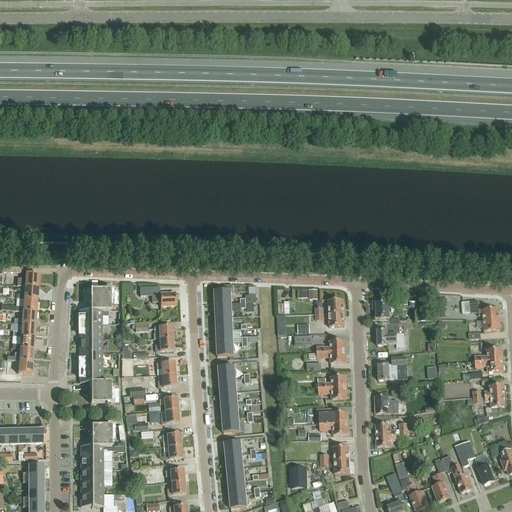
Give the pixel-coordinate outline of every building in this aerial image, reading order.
[(25,288),(39,288),(40,276),(26,275),(25,284),(18,283),(17,288),(25,288)] [(249,297),(246,297),(246,300),(246,305),(256,305),(256,287),(248,287),(249,297)] [(25,288),(24,296),(17,296),(16,300),(24,301),(24,300),(38,301),(39,288),(25,288)] [(161,309),(176,308),(175,294),(160,295),(156,296),(156,289),(140,289),(140,298),(152,298),(152,304),(161,304),(161,309)] [(318,301),(317,291),(309,292),(309,301),(318,301)] [(114,292),(113,292),(111,292),(94,292),(91,292),(91,297),(91,299),(91,306),(91,312),(91,313),(102,313),(108,313),(111,313),(111,306),(119,306),(119,299),(119,292),(114,292)] [(215,293),(215,306),(232,305),(231,292),(215,293)] [(390,326),(390,319),(390,310),(403,309),(402,297),(387,298),(387,305),(376,305),(376,321),(383,321),(383,326),(390,326)] [(447,307),(447,299),(437,299),(437,308),(447,307)] [(1,312),(23,314),(23,313),(37,314),(38,301),(24,300),(24,301),(23,309),(1,307),(1,312)] [(329,303),(329,316),(344,316),(344,302),(329,303)] [(483,318),(483,322),(500,321),(500,310),(479,312),(478,303),(470,303),(471,315),(479,315),(479,318),(483,318)] [(232,319),(232,305),(215,306),(216,319),(232,319)] [(91,313),(91,312),(79,312),(79,313),(80,313),(80,321),(78,321),(78,327),(102,327),(102,317),(102,313),(91,313)] [(430,312),(421,312),(422,322),(431,322),(430,312)] [(23,313),(23,314),(22,322),(15,321),(14,326),(22,326),(22,325),(36,326),(37,314),(23,313)] [(344,316),(329,316),(330,329),(345,329),(344,316)] [(232,319),(216,319),(217,333),(233,332),(232,319)] [(447,324),(439,321),(437,327),(445,330),(447,324)] [(500,321),(483,322),(484,333),(501,332),(500,321)] [(35,339),(36,326),(22,325),(22,326),(21,334),(20,334),(20,330),(19,330),(18,330),(14,329),(13,338),(21,338),(35,339)] [(136,334),(149,333),(148,326),(135,326),(136,334)] [(298,326),(298,337),(309,337),(309,326),(298,326)] [(387,332),(377,333),(377,348),(388,347),(397,346),(397,350),(404,350),(404,336),(400,336),(400,331),(400,329),(400,326),(387,327),(387,332)] [(80,333),(80,341),(102,341),(102,327),(78,327),(79,333),(80,333)] [(159,341),(173,340),(172,328),(154,329),(155,335),(159,335),(159,341)] [(233,332),(217,333),(217,346),(233,345),(233,332)] [(33,351),(35,339),(21,338),(20,346),(13,346),(12,350),(20,351),(20,350),(33,351)] [(173,340),(159,341),(160,347),(155,347),(156,354),(174,353),(173,340)] [(102,341),(80,341),(80,356),(102,356),(102,341)] [(317,348),(317,355),(346,354),(345,343),(330,343),(330,349),(325,349),(325,348),(317,348)] [(123,361),(131,361),(131,352),(128,352),(128,344),(123,344),(123,349),(122,349),(123,361)] [(233,345),(217,346),(218,359),(234,358),(233,345)] [(32,364),(33,351),(20,350),(20,351),(19,356),(14,355),(14,359),(7,358),(7,363),(19,363),(32,364)] [(475,364),(503,362),(502,351),(487,352),(487,358),(482,358),(482,357),(475,358),(475,364)] [(346,365),(346,354),(317,355),(317,361),(325,361),(325,360),(331,360),(331,366),(346,365)] [(79,365),(79,370),(102,370),(102,356),(80,356),(80,365),(79,365)] [(407,382),(406,367),(406,359),(392,360),(392,367),(378,368),(379,383),(407,382)] [(504,374),(503,362),(475,364),(475,371),(483,370),(488,369),(488,375),(504,374)] [(31,376),(32,364),(19,363),(18,371),(11,371),(10,375),(18,376),(18,375),(31,376)] [(162,377),(175,376),(174,364),(156,365),(157,372),(161,371),(162,377)] [(447,366),(439,367),(439,375),(448,375),(447,366)] [(235,368),(219,369),(220,382),(236,381),(235,368)] [(102,370),(79,370),(79,376),(80,376),(80,385),(83,385),(91,385),(103,385),(103,384),(102,370)] [(175,376),(162,377),(162,383),(158,384),(158,390),(176,389),(175,376)] [(318,384),(319,391),(347,390),(346,379),(331,379),(331,385),(326,385),(326,384),(318,384)] [(220,382),(221,396),(237,394),(236,381),(220,382)] [(111,384),(103,384),(103,385),(91,385),(83,385),(83,398),(89,398),(89,396),(91,396),(91,401),(91,405),(94,405),(114,405),(119,405),(119,399),(119,391),(111,391),(111,384)] [(485,399),(505,398),(504,387),(490,388),(490,393),(485,393),(485,399)] [(347,390),(319,391),(319,397),(327,397),(327,396),(332,396),(332,402),(347,401),(347,390)] [(222,409),(238,408),(237,394),(221,396),(222,407),(222,409)] [(376,416),(399,416),(398,403),(391,403),(391,398),(375,399),(376,416)] [(506,409),(505,398),(485,399),(485,405),(491,405),(491,410),(506,409)] [(164,407),(165,413),(178,412),(177,399),(160,401),(160,408),(164,407)] [(238,408),(222,409),(223,420),(223,422),(239,421),(238,408)] [(333,409),(317,409),(318,424),(320,424),(320,427),(348,426),(348,415),(334,415),(333,409)] [(149,413),(150,423),(160,423),(159,412),(149,413)] [(179,425),(178,412),(165,413),(165,419),(161,420),(162,426),(179,425)] [(136,415),(125,416),(127,433),(135,433),(134,425),(137,425),(136,415)] [(420,416),(408,418),(410,427),(422,425),(420,416)] [(489,424),(487,418),(477,421),(479,427),(489,424)] [(239,421),(223,422),(224,435),(240,434),(239,421)] [(134,425),(135,433),(148,432),(147,424),(137,425),(134,425)] [(408,425),(400,426),(400,438),(408,438),(408,433),(408,425)] [(348,426),(320,427),(320,433),(328,433),(328,432),(333,432),(333,438),(349,437),(348,426)] [(377,439),(397,438),(397,432),(391,432),(390,427),(376,427),(377,439)] [(6,447),(18,447),(17,428),(11,429),(11,432),(5,432),(6,447)] [(18,447),(30,446),(30,431),(24,431),(24,428),(17,428),(18,447)] [(30,431),(30,446),(43,446),(42,436),(45,436),(45,428),(40,428),(40,431),(30,431)] [(112,442),(115,442),(115,428),(95,428),(92,428),(92,433),(92,435),(92,448),(112,448),(112,442)] [(153,432),(140,433),(140,441),(154,440),(153,432)] [(167,443),(168,449),(181,448),(180,435),(162,437),(163,443),(167,443)] [(397,438),(377,439),(377,450),(391,449),(391,444),(397,443),(397,441),(397,438)] [(503,461),(501,462),(505,473),(507,472),(509,477),(511,476),(511,453),(508,442),(498,446),(503,461)] [(469,443),(462,446),(468,462),(476,459),(469,443)] [(225,445),(226,458),(242,457),(241,444),(225,445)] [(456,448),(457,451),(464,469),(470,467),(468,462),(462,446),(456,448)] [(115,448),(112,448),(92,448),(80,448),(80,449),(81,449),(81,461),(103,461),(103,459),(103,453),(108,453),(115,453),(115,448)] [(182,460),(181,448),(168,449),(168,455),(164,455),(165,462),(182,460)] [(334,463),(349,462),(349,449),(334,450),(334,463)] [(138,451),(129,451),(130,459),(138,458),(138,451)] [(242,457),(226,458),(227,472),(243,470),(242,457)] [(443,461),(443,462),(447,473),(448,476),(453,475),(461,496),(473,492),(467,476),(463,477),(459,468),(455,469),(450,458),(443,461)] [(81,461),(81,473),(103,473),(103,471),(103,464),(112,464),(112,459),(103,459),(103,461),(81,461)] [(489,460),(485,462),(477,465),(479,471),(478,472),(484,487),(495,483),(489,468),(491,467),(489,460)] [(349,462),(334,463),(335,469),(335,471),(335,476),(350,476),(350,465),(349,462)] [(443,475),(447,473),(443,462),(436,465),(440,476),(433,479),(436,487),(432,489),(438,505),(450,500),(444,485),(446,484),(443,475)] [(404,465),(395,467),(400,481),(408,478),(404,465)] [(22,475),(22,480),(44,480),(44,467),(29,467),(29,475),(22,475)] [(229,485),(245,483),(243,470),(227,472),(229,485)] [(306,470),(290,471),(291,491),(307,491),(306,470)] [(81,473),(81,485),(103,485),(103,483),(103,476),(112,476),(112,471),(103,471),(103,473),(81,473)] [(170,479),(171,485),(185,484),(183,471),(166,473),(166,479),(170,479)] [(408,478),(400,481),(403,493),(408,491),(415,511),(420,511),(427,509),(422,493),(417,495),(414,486),(411,487),(408,478)] [(397,479),(389,482),(388,483),(392,492),(400,489),(401,488),(397,479)] [(44,480),(22,480),(23,485),(29,485),(29,492),(44,492),(44,480)] [(81,497),(103,497),(103,488),(112,488),(112,483),(103,483),(103,485),(81,485),(81,497)] [(229,485),(230,498),(246,496),(245,483),(229,485)] [(186,496),(185,484),(171,485),(171,491),(167,491),(168,498),(186,496)] [(23,500),(23,504),(44,504),(44,492),(29,492),(29,499),(23,500)] [(312,494),(315,502),(321,500),(319,492),(312,494)] [(398,505),(387,509),(388,511),(404,511),(401,504),(405,502),(401,493),(394,496),(398,505)] [(230,498),(231,511),(247,509),(246,496),(230,498)] [(92,509),(103,509),(103,508),(103,497),(81,497),(81,508),(80,508),(81,509),(92,509),(92,510),(92,509)] [(275,498),(266,500),(267,507),(276,505),(275,498)] [(326,499),(317,503),(319,509),(319,510),(320,511),(330,511),(328,505),(326,499)] [(288,511),(285,500),(279,502),(282,511),(288,511)] [(357,511),(352,511),(350,511),(348,503),(336,506),(337,511),(357,511)]
